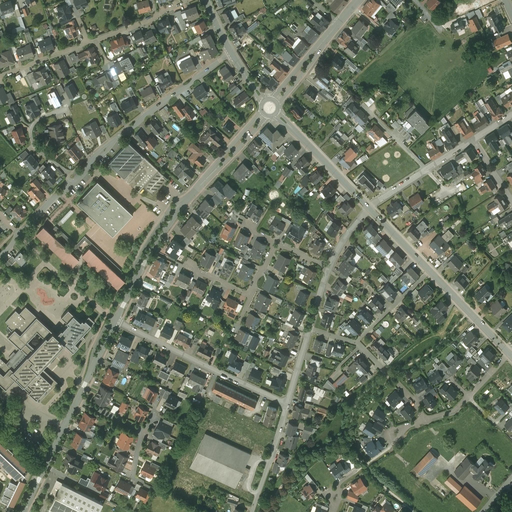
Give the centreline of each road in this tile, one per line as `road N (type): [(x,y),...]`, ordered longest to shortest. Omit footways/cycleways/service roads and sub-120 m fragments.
road 1 (tertiary): [(262,114),(171,218),(113,320)]
road 2 (residential): [(230,52),(77,174)]
road 3 (residential): [(287,403),(113,320)]
road 4 (tertiary): [(368,207),(275,113)]
road 5 (tertiary): [(77,399),(22,511)]
